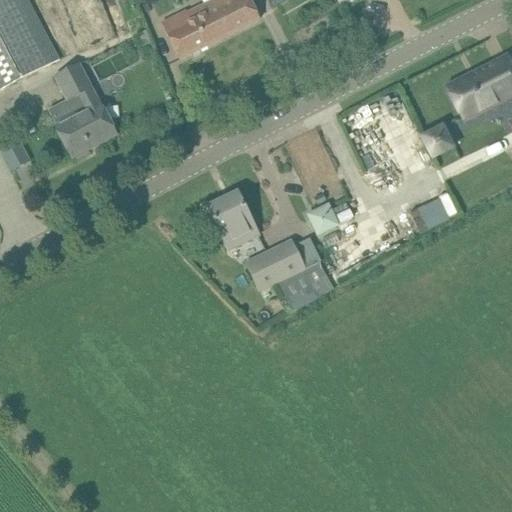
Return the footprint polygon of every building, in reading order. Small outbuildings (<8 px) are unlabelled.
[(0,0),(0,91),(59,62),(26,0),(0,0)] [(260,20),(251,2),(249,0),(214,0),(187,14),(186,12),(161,24),(179,60),(260,20)] [(447,87),(465,123),(511,98),(511,60),(509,55),(447,87)] [(57,128),(63,141),(72,158),(116,136),(80,67),(57,78),(69,100),(77,96),(86,113),(57,128)] [(443,128),(422,138),(432,159),(453,149),(443,128)] [(215,222),(217,227),(229,252),(259,238),(238,194),(224,201),(222,197),(203,207),(211,224),(215,222)] [(328,207),(308,217),(318,236),(337,227),(328,207)] [(283,246),(245,264),(259,292),(260,294),(274,287),(289,312),(290,315),(334,290),(333,289),(319,264),(318,262),(311,267),(297,274),(286,251),(283,246)]
